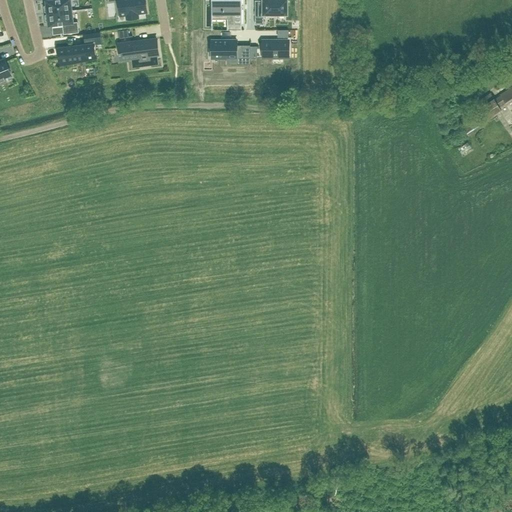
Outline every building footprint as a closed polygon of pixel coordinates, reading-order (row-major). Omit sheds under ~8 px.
[(47,13),(72,10),(70,0),(49,0),(46,0),(46,5),(44,5),(45,12),(47,11),(47,13)] [(108,0),(109,2),(118,0),(120,16),(126,15),(127,19),(139,18),(138,14),(147,13),(146,5),(146,2),(145,2),(145,0),(108,0)] [(211,0),(212,15),(227,15),(227,30),(236,30),(236,24),(242,24),(241,0),(211,0)] [(255,9),(255,24),(264,24),(264,14),(287,14),(286,0),(262,0),(263,0),(263,9),(255,9)] [(77,22),(73,22),(72,10),(47,13),(47,15),(45,15),(46,21),(48,21),(48,26),(57,25),(63,25),(64,34),(79,32),(77,22)] [(119,32),(120,31),(121,37),(120,37),(120,38),(132,36),(129,36),(128,30),(119,31),(119,32)] [(100,32),(83,34),(84,35),(85,43),(95,41),(96,44),(102,44),(100,32)] [(159,54),(157,39),(119,44),(121,59),(141,57),(141,53),(148,52),(148,56),(159,54)] [(263,40),(263,57),(288,57),(288,40),(263,40)] [(209,48),(209,49),(210,49),(210,55),(217,55),(217,58),(227,58),(227,63),(237,63),(237,41),(212,41),(212,48),(209,48)] [(58,49),(60,62),(95,58),(93,44),(58,49)] [(242,58),(249,58),(249,64),(250,64),(250,45),(249,45),(249,46),(242,46),(242,58)] [(4,77),(11,74),(5,60),(5,59),(0,61),(0,81),(4,79),(5,80),(4,77)] [(505,103),(509,110),(511,108),(511,86),(499,95),(500,96),(493,100),(489,94),(475,103),(486,120),(500,110),(498,107),(505,103)] [(468,137),(482,128),(478,121),(464,130),(468,137)]
